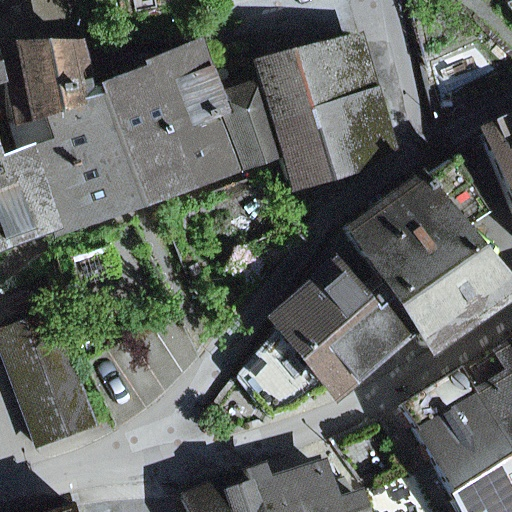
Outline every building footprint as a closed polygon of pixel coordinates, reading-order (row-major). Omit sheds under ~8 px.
[(19,154),(52,229),(131,200),(91,88),(83,92),(72,47),(0,46),(0,59),(7,117),(19,154)] [(351,48),(319,55),(331,101),(364,93),(351,48)] [(140,72),(171,61),(168,50),(138,64),(140,72)] [(171,61),(140,72),(181,182),(276,148),(268,119),(255,72),(251,73),(252,77),(209,91),(196,53),(171,61)] [(319,55),(255,72),(268,119),(304,109),(331,101),(319,55)] [(91,88),(131,200),(181,182),(140,72),(115,79),(91,88)] [(384,142),(371,91),(364,93),(331,101),(304,109),(321,171),(347,163),(384,142)] [(276,148),(286,181),(321,171),(304,109),(268,119),(276,148)] [(511,215),(511,114),(476,130),(511,215)] [(0,237),(39,223),(0,124),(0,237)] [(456,231),(482,214),(448,161),(415,183),(412,180),(341,230),(374,276),(407,327),(421,349),(505,290),(456,231)] [(278,332),(320,384),(326,390),(334,388),(407,327),(374,276),(354,290),(331,259),(265,318),(278,332)] [(0,331),(0,350),(35,445),(91,424),(50,313),(0,331)] [(320,384),(278,332),(238,378),(268,414),(290,407),(320,384)] [(511,340),(496,349),(508,368),(511,365),(511,340)] [(511,426),(511,365),(508,368),(499,374),(488,357),(468,369),(479,387),(469,394),(496,435),(511,426)] [(493,476),(476,447),(496,435),(469,394),(454,371),(396,407),(398,410),(450,497),(493,476)] [(452,511),(511,511),(511,426),(496,435),(476,447),(493,476),(450,497),(446,500),(452,511)] [(283,480),(289,499),(273,505),(257,509),(257,511),(359,511),(355,499),(345,483),(325,489),(318,468),(283,480)] [(257,511),(257,509),(273,505),(266,485),(261,471),(180,498),(186,511),(257,511)] [(273,505),(289,499),(283,480),(266,485),(273,505)] [(66,511),(64,500),(28,511),(66,511)]
